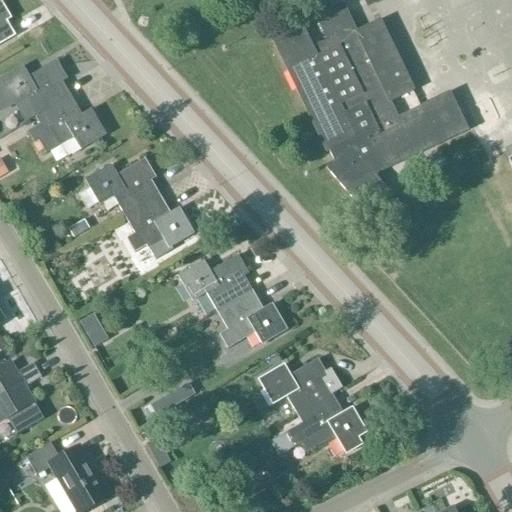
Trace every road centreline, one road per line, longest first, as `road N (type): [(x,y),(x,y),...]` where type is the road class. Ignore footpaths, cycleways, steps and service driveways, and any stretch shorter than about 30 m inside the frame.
road 1 (unclassified): [(476,448),(65,0)]
road 2 (unclassified): [(160,511),(0,232)]
road 3 (unclassified): [(476,448),(350,511)]
